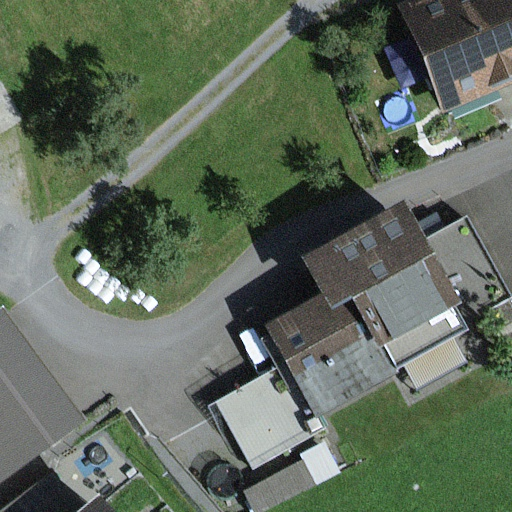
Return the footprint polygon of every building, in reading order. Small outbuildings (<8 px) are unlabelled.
[(511,75),(511,0),(433,0),(404,12),(443,105),(511,75)] [(306,266),(326,302),(267,335),(286,369),(312,415),(372,383),(460,334),(395,217),(306,266)] [(0,480),(76,425),(0,321),(0,480)] [(320,429),(312,415),(286,369),(217,407),(250,467),(320,429)] [(257,511),(338,475),(325,451),(247,494),(257,511)]
